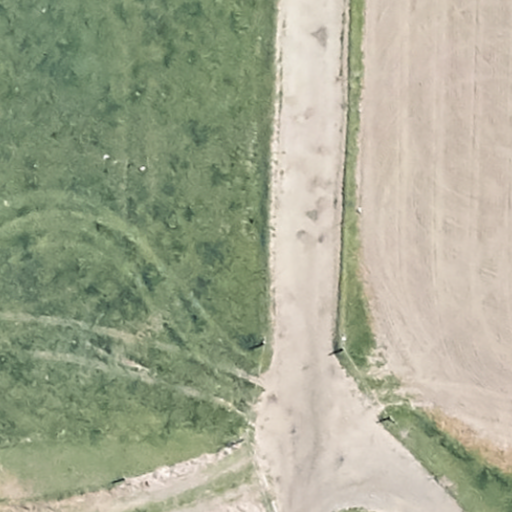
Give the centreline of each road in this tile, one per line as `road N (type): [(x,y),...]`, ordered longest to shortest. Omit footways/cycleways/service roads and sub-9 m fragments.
road 1 (track): [(298,511),(290,383),(306,0)]
road 2 (track): [(290,383),(390,511)]
